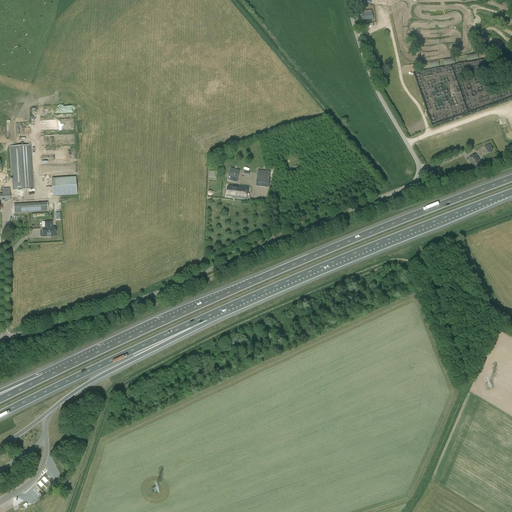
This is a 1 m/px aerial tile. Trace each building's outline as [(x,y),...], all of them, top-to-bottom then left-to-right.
[(487,68),(486,59),(478,60),(478,56),(468,57),(468,62),(457,63),(458,71),(487,68)] [(428,62),(429,67),(451,65),(450,59),(428,62)] [(12,188),(12,191),(33,189),(31,145),(10,147),(12,188)] [(474,168),(482,164),(476,155),(468,159),(474,168)] [(227,180),(236,183),(240,171),(231,168),(227,180)] [(270,172),(258,170),(256,186),(268,188),(270,176),(270,172)] [(76,177),(52,179),(53,196),(59,196),(77,195),(76,177)] [(247,188),(237,187),(228,186),(227,196),(236,197),(235,198),(246,199),(247,188)] [(0,200),(10,200),(9,188),(2,188),(2,194),(0,193),(0,200)] [(47,203),(13,205),(14,213),(48,211),(47,203)] [(42,228),(42,237),(56,236),(55,227),(52,227),(52,221),(44,222),(45,228),(42,228)] [(43,478),(34,486),(41,494),(50,485),(43,478)]
